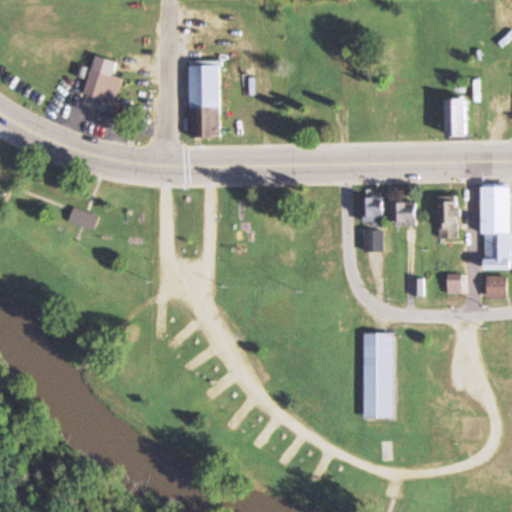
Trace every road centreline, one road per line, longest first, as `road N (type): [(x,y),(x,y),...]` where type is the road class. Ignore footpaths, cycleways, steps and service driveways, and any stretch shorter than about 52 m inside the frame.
road 1 (residential): [(168,276),(209,311),(284,419),(388,473),(465,469),(493,454),(498,416),(469,371),(466,343),(476,316)]
road 2 (primary): [(455,163),(169,170),(98,159),(0,112)]
road 3 (residential): [(476,316),(397,315),(361,292),(348,245),(345,166)]
road 4 (residential): [(169,170),(167,0)]
road 5 (residential): [(476,316),(470,163)]
road 6 (residential): [(209,311),(210,169)]
